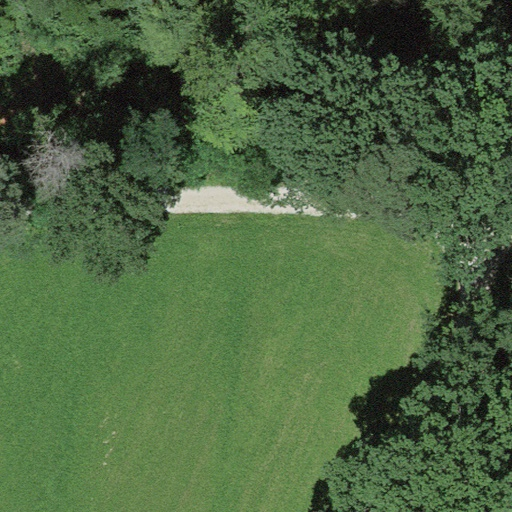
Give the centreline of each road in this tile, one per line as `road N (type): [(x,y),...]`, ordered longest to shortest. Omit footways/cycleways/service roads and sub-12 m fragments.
road 1 (track): [(510,196),(0,203)]
road 2 (track): [(510,196),(417,511)]
